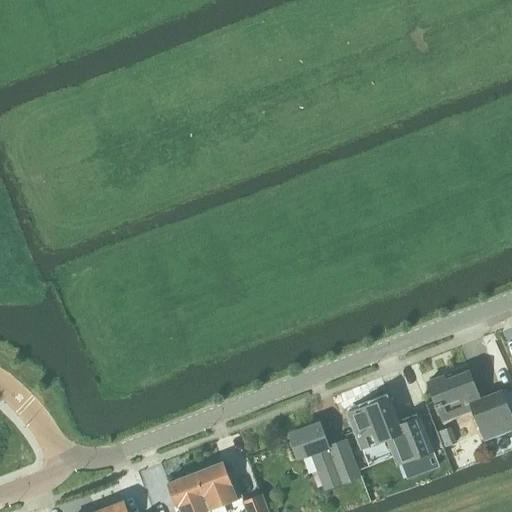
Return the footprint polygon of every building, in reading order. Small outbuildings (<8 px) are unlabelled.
[(445,376),(428,382),(436,404),(435,404),(436,408),(442,406),(446,416),(465,409),(465,411),(473,408),(485,439),(511,429),(511,416),(502,391),(480,399),(470,371),(447,380),(445,376)] [(391,398),(349,414),(359,438),(364,436),(368,447),(388,439),(390,443),(394,441),(402,463),(433,451),(420,417),(401,425),(391,398)] [(320,425),(292,436),(300,457),(313,452),(321,472),(336,467),(343,486),(361,479),(347,440),(328,447),(320,425)] [(224,463),(197,473),(211,510),(243,498),(236,481),(231,483),(224,463)] [(205,511),(211,510),(197,473),(169,484),(178,506),(180,505),(182,511),(205,511)] [(268,511),(263,496),(244,503),(247,511),(268,511)] [(127,511),(124,502),(97,511),(127,511)]
